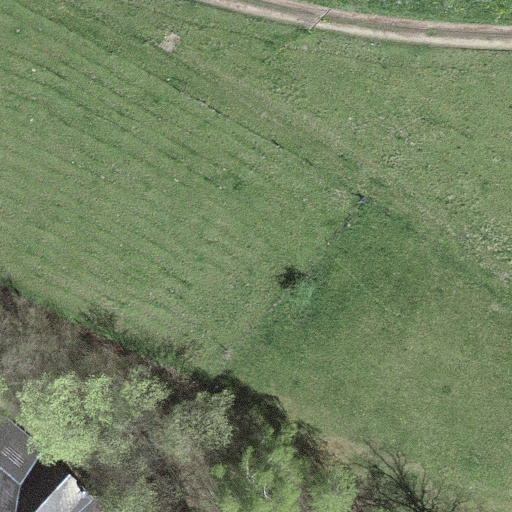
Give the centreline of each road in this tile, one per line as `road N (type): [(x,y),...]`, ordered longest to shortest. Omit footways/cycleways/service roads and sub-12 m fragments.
road 1 (track): [(511,38),(402,30),(262,0)]
road 2 (track): [(0,408),(92,460),(143,511)]
